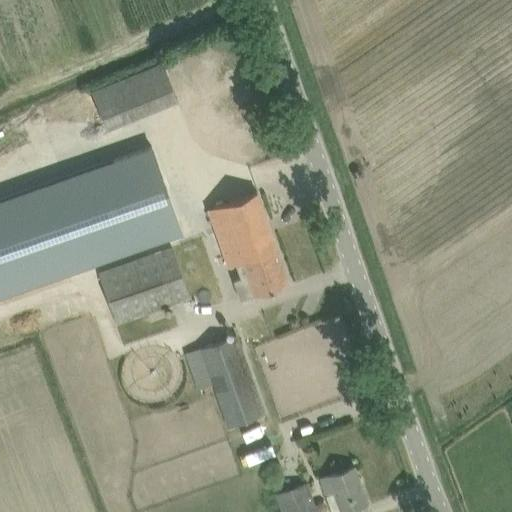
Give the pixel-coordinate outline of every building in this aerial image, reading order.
[(98,123),(170,98),(157,60),(85,86),(98,123)] [(138,152),(0,200),(0,294),(168,235),(143,164),(140,155),(138,152)] [(241,277),(233,279),(240,297),(254,292),(255,293),(289,281),(257,190),(208,207),(228,265),(235,262),(241,277)] [(98,270),(116,324),(190,297),(172,244),(98,270)] [(217,340),(185,352),(198,388),(213,383),(224,413),(228,425),(245,419),(264,413),(236,334),(217,340)] [(335,472),(320,477),(326,495),(332,511),(337,511),(342,511),(348,508),(367,502),(354,465),(335,472)] [(282,511),(317,511),(307,482),(276,493),(282,511)]
